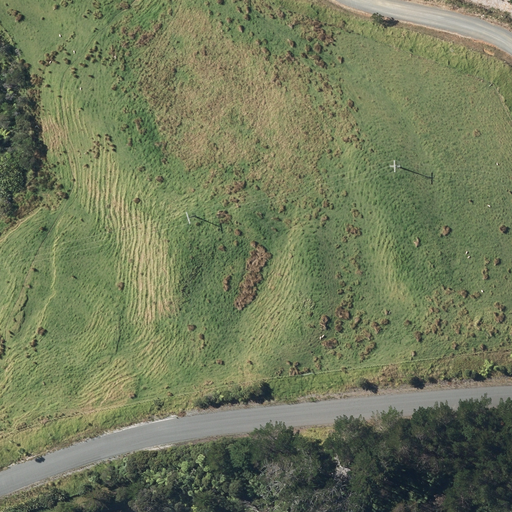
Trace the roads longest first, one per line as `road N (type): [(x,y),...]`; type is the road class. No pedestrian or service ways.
road 1 (unclassified): [(0,483),(216,422),(511,395)]
road 2 (unclassified): [(511,53),(359,0)]
